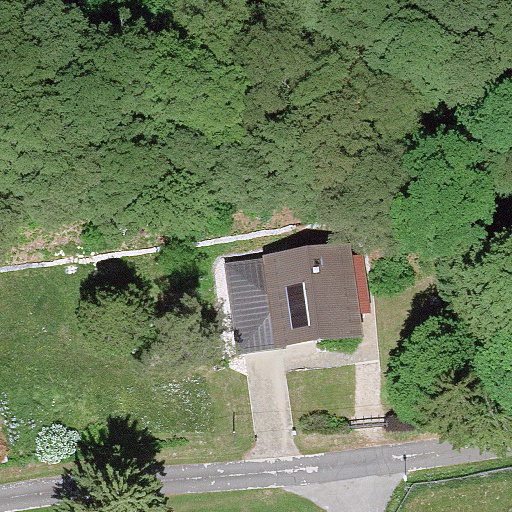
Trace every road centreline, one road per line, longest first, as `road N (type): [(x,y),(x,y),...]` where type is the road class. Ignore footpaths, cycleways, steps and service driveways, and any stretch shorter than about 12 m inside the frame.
road 1 (residential): [(0,500),(346,467)]
road 2 (residential): [(346,467),(511,441)]
